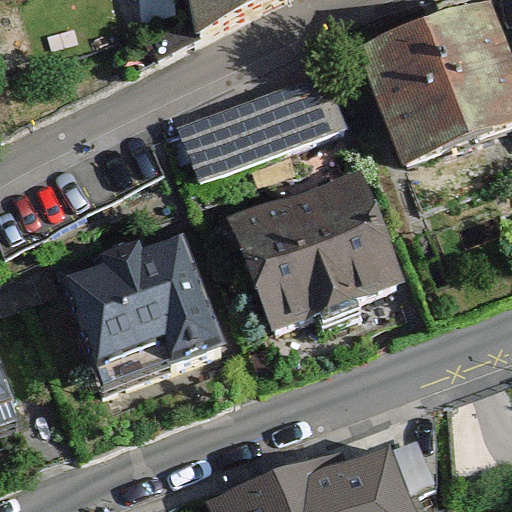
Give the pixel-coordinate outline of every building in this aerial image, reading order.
[(190,0),(201,56),(298,6),(297,0),(190,0)] [(363,72),(409,195),(511,156),(511,49),(501,21),(363,72)] [(321,91),(184,141),(205,200),(342,150),(321,91)] [(366,186),(234,234),(278,354),(411,306),(366,186)] [(190,244),(63,295),(113,419),(240,368),(190,244)] [(0,350),(0,453),(31,443),(0,350)] [(348,464),(219,511),(416,511),(396,459),(353,475),(348,464)]
